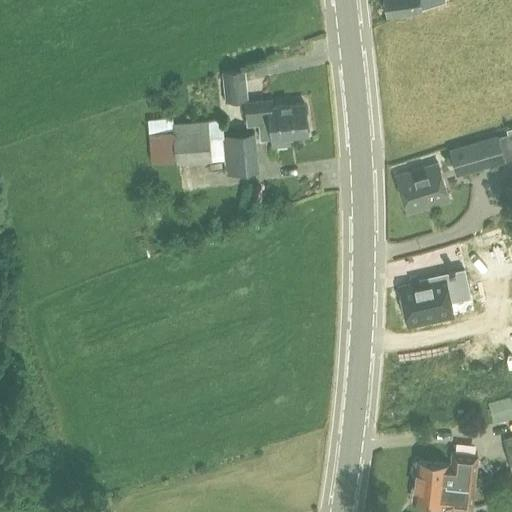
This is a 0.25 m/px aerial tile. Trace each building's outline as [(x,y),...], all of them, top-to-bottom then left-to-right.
[(419,0),(387,0),(389,13),(421,9),(421,7),(419,0)] [(225,102),(247,99),(244,68),(222,71),(225,102)] [(306,117),(304,102),(270,107),(269,99),(244,102),(247,125),(258,124),(260,124),(306,117)] [(151,163),(174,161),(171,124),(170,116),(147,118),(151,163)] [(308,135),(306,117),(260,124),(258,124),(260,139),(272,138),(273,146),(290,144),(289,137),(308,135)] [(208,121),(209,138),(222,137),(222,135),(221,120),(208,121)] [(212,161),(209,138),(208,121),(171,124),(174,161),(175,164),(212,161)] [(222,135),(222,137),(226,175),(259,171),(255,131),(222,135)] [(456,174),(504,160),(503,159),(497,137),(497,136),(449,150),(456,174)] [(449,201),(438,163),(395,176),(407,214),(449,201)] [(430,277),(399,286),(407,325),(454,315),(451,301),(470,297),(463,265),(429,274),(430,277)] [(511,394),(478,404),(485,429),(511,421),(511,394)] [(509,459),(511,458),(511,436),(503,439),(509,459)] [(414,480),(475,489),(478,453),(451,451),(449,463),(416,460),(416,463),(413,466),(412,475),(415,477),(414,480)] [(473,510),(475,489),(414,480),(414,485),(410,488),(410,496),(412,499),(412,500),(445,504),(445,508),(473,510)] [(101,511),(135,511),(132,500),(101,510),(101,511)]
